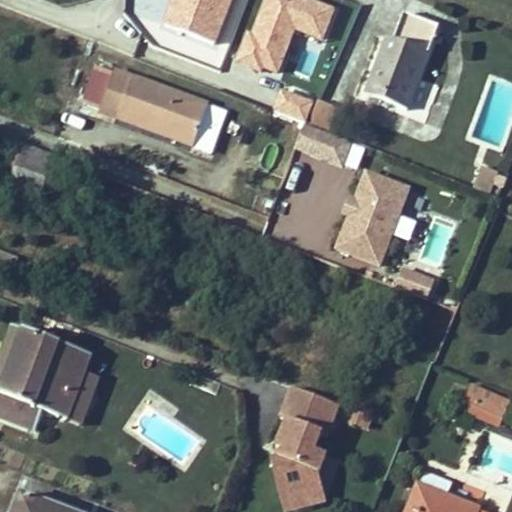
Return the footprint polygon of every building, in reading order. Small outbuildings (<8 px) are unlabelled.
[(122,9),(123,0),(102,0),(102,5),(122,9)] [(230,50),(248,0),(175,0),(197,8),(187,34),(230,50)] [(330,44),(340,17),(296,0),(278,0),(253,67),(273,75),(283,49),(295,53),(302,34),(330,44)] [(378,64),(373,75),(365,95),(407,111),(429,55),(439,28),(405,15),(394,41),(387,39),(378,64)] [(208,107),(116,72),(100,112),(193,148),(208,107)] [(304,125),(314,101),(282,88),(273,111),(304,125)] [(315,100),(309,124),(325,128),(332,104),(315,100)] [(353,146),(311,128),(298,152),(344,169),(353,146)] [(42,195),(56,158),(26,147),(12,183),(42,195)] [(476,186),(502,193),(507,175),(481,168),(476,186)] [(415,187),(370,169),(369,169),(358,196),(353,194),(345,214),(350,216),(337,248),(338,249),(384,267),(414,190),(414,189),(415,187)] [(0,248),(0,271),(12,277),(20,256),(0,248)] [(407,265),(399,286),(432,299),(441,279),(407,265)] [(15,323),(0,360),(0,388),(41,405),(66,343),(15,323)] [(97,355),(67,344),(42,409),(87,426),(105,377),(91,371),(97,355)] [(511,397),(474,383),(463,411),(503,427),(511,403),(511,397)] [(344,406),(294,385),(283,413),(289,415),(273,459),(287,511),(290,511),(331,502),(324,477),(332,453),(319,450),(344,406)] [(0,418),(37,434),(46,411),(0,391),(0,418)] [(358,409),(353,422),(371,429),(376,415),(358,409)] [(456,481),(429,470),(425,480),(452,491),(456,481)] [(489,490),(459,478),(455,488),(485,500),(489,490)] [(421,479),(407,511),(490,511),(484,509),(486,506),(421,479)] [(78,511),(23,489),(13,511),(78,511)]
